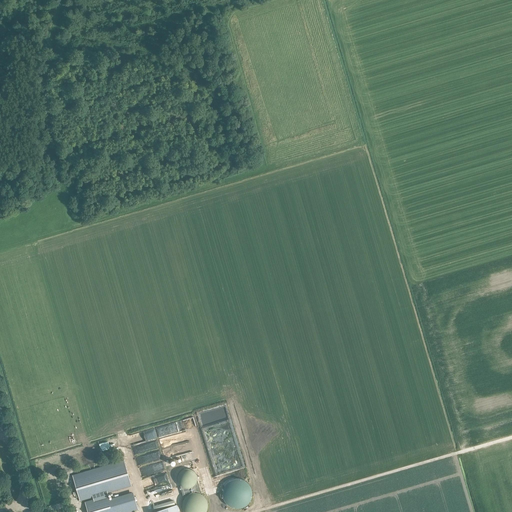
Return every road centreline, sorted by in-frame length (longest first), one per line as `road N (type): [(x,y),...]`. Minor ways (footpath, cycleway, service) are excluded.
road 1 (track): [(0,245),(246,173)]
road 2 (track): [(73,221),(39,93),(62,0)]
